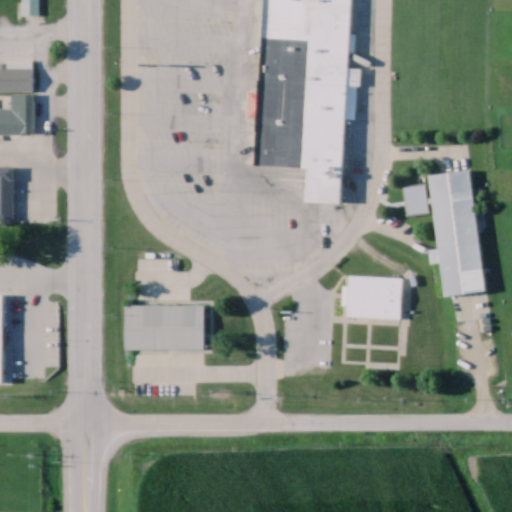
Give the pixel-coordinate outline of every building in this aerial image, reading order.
[(265,0),(262,92),(250,91),(249,115),(260,115),(258,164),(307,166),(306,201),(343,202),(347,117),(357,118),(359,65),(351,65),(354,0),(265,0)] [(33,58),(0,58),(0,65),(0,88),(33,88),(33,58)] [(35,91),(11,91),(11,106),(0,105),(0,131),(35,132),(35,91)] [(0,164),(0,219),(15,220),(15,165),(0,164)] [(450,298),(429,175),(471,168),(491,291),(450,298)] [(428,212),(427,183),(404,184),(406,213),(428,212)] [(351,276),(403,278),(401,320),(349,318),(351,276)] [(126,307),(206,307),(206,350),(126,350),(126,307)]
